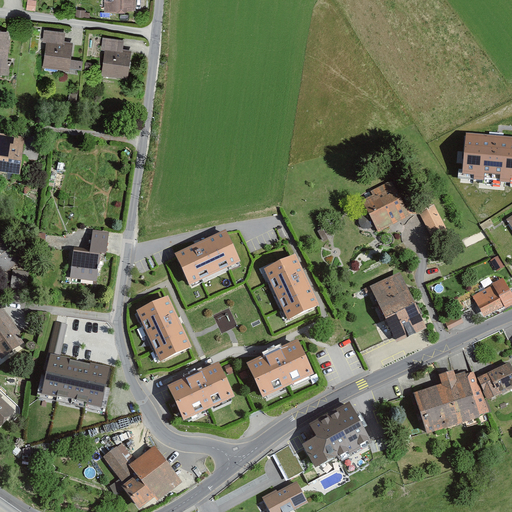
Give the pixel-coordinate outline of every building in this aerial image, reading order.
[(34,0),(27,0),(26,10),(35,11),(37,0),(34,0)] [(76,9),(76,17),(85,17),(85,9),(76,9)] [(0,76),(8,77),(9,67),(7,66),(11,32),(0,30),(0,76)] [(44,42),(48,42),(44,69),(70,72),(71,69),(82,71),(84,62),(72,60),(74,44),(66,43),(67,33),(45,31),(44,42)] [(125,41),(103,38),(102,50),(106,51),(104,76),(129,79),(132,51),(124,50),(125,41)] [(79,96),(70,95),(69,105),(78,106),(79,96)] [(0,135),(0,174),(20,176),(24,139),(0,135)] [(511,140),(500,139),(466,136),(462,177),(474,178),(473,182),(510,186),(510,181),(511,181),(511,140)] [(412,217),(393,180),(371,191),(373,195),(360,201),(377,235),(412,217)] [(448,234),(434,205),(418,213),(431,241),(448,234)] [(74,250),(70,281),(98,284),(101,254),(107,255),(110,231),(93,229),(91,252),(74,250)] [(226,233),(175,257),(189,288),(241,264),(226,233)] [(5,236),(0,239),(0,274),(2,277),(24,260),(5,236)] [(296,256),(263,271),(286,323),(319,308),(296,256)] [(427,331),(400,274),(370,288),(397,345),(427,331)] [(505,310),(511,306),(511,295),(503,278),(491,284),(492,286),(472,297),(484,318),(504,308),(505,310)] [(168,299),(137,313),(160,364),(192,350),(168,299)] [(3,309),(0,311),(0,361),(1,363),(23,346),(16,337),(21,333),(3,309)] [(59,355),(69,324),(57,321),(47,352),(59,355)] [(261,401),(314,378),(299,343),(246,366),(261,401)] [(111,367),(50,355),(41,398),(102,411),(111,367)] [(511,391),(511,364),(478,380),(489,403),(511,391)] [(183,423),(234,399),(218,366),(168,390),(183,423)] [(442,386),(413,396),(427,437),(488,416),(473,373),(457,378),(454,372),(439,377),(442,386)] [(0,398),(0,426),(14,412),(0,398)] [(353,408),(350,401),(309,423),(316,435),(299,445),(316,476),(376,444),(371,435),(378,431),(363,402),(353,408)] [(158,503),(182,484),(154,448),(130,466),(116,448),(103,459),(124,487),(121,489),(139,511),(155,499),(158,503)] [(276,491),(262,499),(268,511),(295,511),(308,506),(297,483),(277,493),(276,491)]
